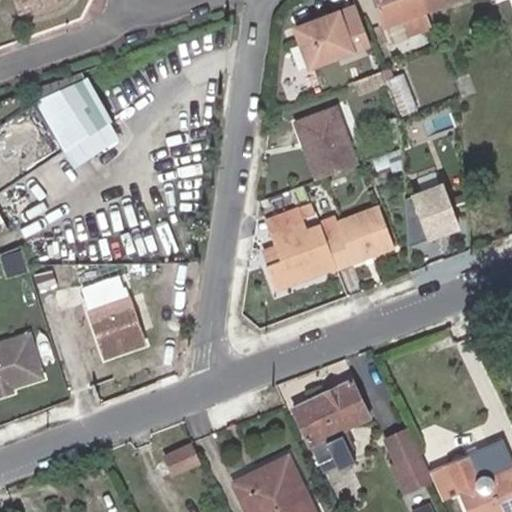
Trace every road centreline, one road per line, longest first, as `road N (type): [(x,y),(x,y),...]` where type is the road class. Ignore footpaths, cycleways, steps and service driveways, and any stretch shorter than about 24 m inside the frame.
road 1 (residential): [(262,0),(203,386)]
road 2 (residential): [(511,269),(203,386)]
road 3 (residential): [(203,386),(0,464)]
road 4 (residential): [(131,12),(93,37),(0,69)]
